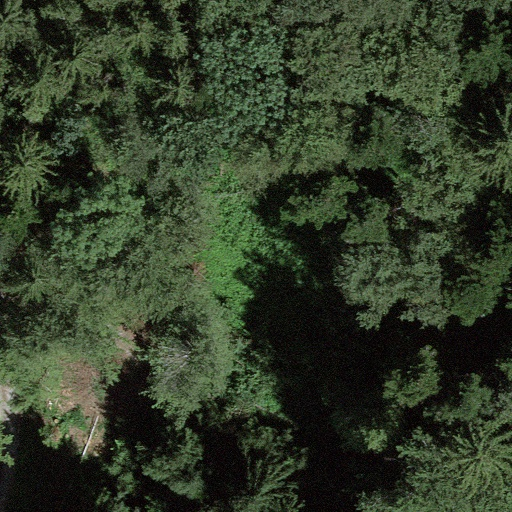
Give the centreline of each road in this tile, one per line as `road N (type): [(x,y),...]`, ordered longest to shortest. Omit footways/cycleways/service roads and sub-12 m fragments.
road 1 (track): [(11,388),(106,379),(205,401),(381,463),(511,480)]
road 2 (track): [(0,140),(10,159),(11,388),(0,423)]
